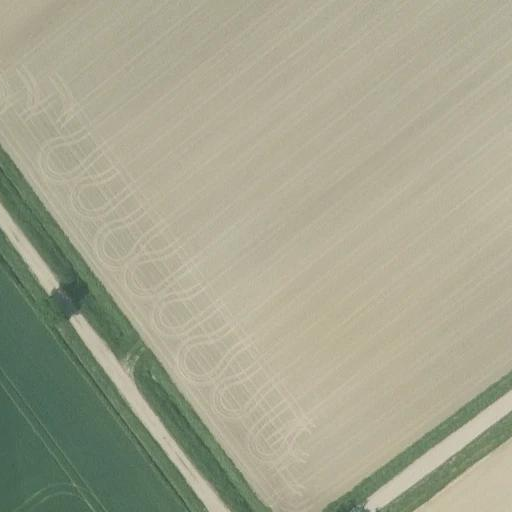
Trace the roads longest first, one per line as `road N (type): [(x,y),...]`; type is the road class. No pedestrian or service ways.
road 1 (track): [(220,511),(0,213)]
road 2 (track): [(511,402),(366,511)]
